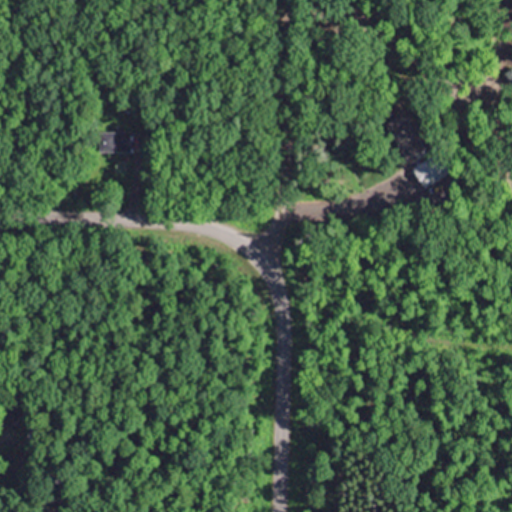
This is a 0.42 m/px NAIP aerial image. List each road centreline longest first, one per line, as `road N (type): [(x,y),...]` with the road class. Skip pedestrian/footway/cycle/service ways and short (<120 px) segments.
road 1 (residential): [(274,511),(279,329),(259,249),(204,223),(0,215)]
road 2 (residential): [(259,249),(278,207),(281,0)]
